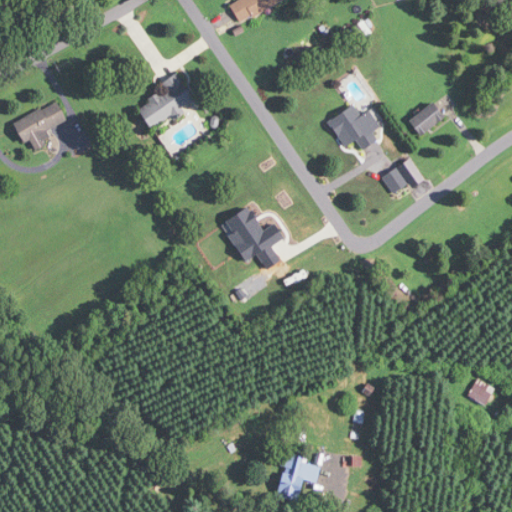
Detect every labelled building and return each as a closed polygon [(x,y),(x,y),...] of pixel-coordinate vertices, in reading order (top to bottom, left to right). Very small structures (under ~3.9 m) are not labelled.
[(285,0),(238,0),(230,5),(240,24),(285,0)] [(136,105),(151,129),(196,102),(181,78),(136,105)] [(15,123),(24,144),(32,141),(37,152),(53,144),(47,131),(68,122),(60,103),(15,123)] [(419,135),(444,119),(433,103),(408,119),(419,135)] [(329,122),(346,147),(357,140),(364,150),(378,141),(354,105),(329,122)] [(383,177),(395,194),(408,184),(397,168),(383,177)] [(486,405),(496,387),(478,377),(468,395),(486,405)] [(299,501),(304,480),(319,483),(323,464),(288,456),(279,497),(299,501)]
